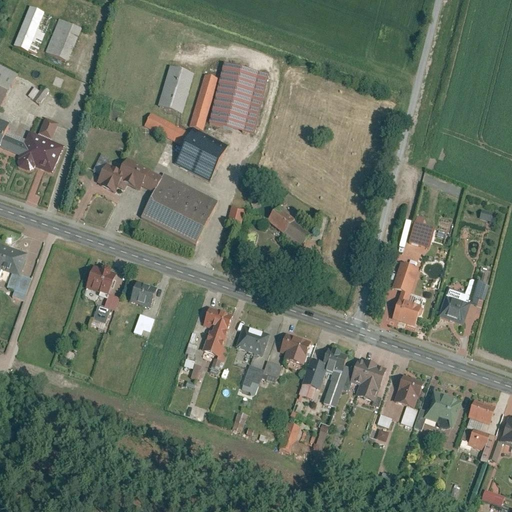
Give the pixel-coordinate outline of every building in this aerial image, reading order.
[(15,47),(37,56),(54,14),(31,5),(15,47)] [(82,29),(60,20),(48,50),(70,59),(82,29)] [(0,105),(15,69),(0,63),(0,105)] [(211,125),(255,136),(270,75),(226,64),(211,125)] [(159,107),(185,114),(196,74),(171,67),(159,107)] [(189,128),(204,132),(218,78),(204,74),(189,128)] [(27,98),(41,106),(48,92),(42,88),(39,92),(33,88),(27,98)] [(144,128),(178,147),(186,133),(151,114),(144,128)] [(227,151),(192,132),(174,165),(209,184),(227,151)] [(2,147),(23,156),(29,141),(7,133),(2,147)] [(21,160),(55,173),(66,146),(32,133),(29,141),(23,156),(21,160)] [(145,188),(154,171),(129,158),(122,172),(118,180),(143,192),(145,188)] [(118,180),(122,172),(107,165),(98,183),(113,190),(118,180)] [(145,188),(155,193),(164,176),(154,171),(145,188)] [(198,243),(219,201),(164,174),(164,176),(155,193),(143,216),(198,243)] [(230,222),(243,225),(247,209),(234,206),(230,222)] [(298,248),(310,235),(281,209),(269,222),(298,248)] [(483,210),(480,219),(491,222),(494,213),(483,210)] [(429,249),(433,228),(411,224),(407,246),(429,249)] [(0,271),(21,279),(29,255),(0,245),(0,271)] [(420,270),(402,263),(392,290),(402,293),(393,320),(416,328),(423,307),(409,302),(420,270)] [(89,289),(110,296),(116,277),(95,269),(89,289)] [(471,281),(466,295),(451,290),(449,297),(447,296),(440,317),(465,325),(474,296),(485,299),(490,287),(481,284),(482,282),(473,280),(471,281)] [(158,292),(137,285),(130,304),(151,311),(158,292)] [(96,319),(107,323),(113,306),(102,302),(96,319)] [(204,352),(220,358),(235,316),(211,308),(205,327),(212,329),(204,352)] [(136,335),(148,339),(155,320),(143,315),(136,335)] [(240,350),(263,358),(271,334),(248,326),(240,350)] [(285,359),(305,366),(313,343),(288,335),(281,354),(286,355),(285,359)] [(185,360),(194,361),(197,346),(188,345),(185,360)] [(307,383),(321,388),(329,364),(315,359),(307,383)] [(185,361),(184,368),(192,369),(194,362),(185,361)] [(348,395),(375,404),(387,371),(360,361),(348,395)] [(265,372),(263,379),(277,384),(283,367),(268,362),(265,372)] [(326,403),(339,407),(352,368),(339,364),(326,403)] [(190,379),(196,381),(201,367),(194,365),(190,379)] [(263,379),(265,372),(251,366),(244,387),(258,392),(263,379)] [(406,411),(413,414),(424,384),(404,377),(393,407),(406,411)] [(427,420),(453,429),(461,404),(435,395),(428,415),(427,420)] [(469,422),(489,429),(496,410),(475,403),(469,422)] [(413,414),(406,411),(401,423),(413,428),(419,410),(413,414)] [(427,420),(428,415),(422,411),(415,430),(422,432),(427,420)] [(244,425),(247,416),(239,414),(236,423),(244,425)] [(382,416),(378,425),(390,429),(393,420),(382,416)] [(499,444),(511,448),(511,420),(507,419),(499,444)] [(314,450),(322,452),(329,427),(321,425),(314,450)] [(287,442),(296,445),(301,428),(292,426),(287,442)] [(381,430),(378,440),(387,443),(390,433),(381,430)] [(469,447),(484,452),(489,436),(475,431),(469,447)] [(488,464),(488,463),(494,445),(497,438),(491,435),(481,462),(488,464)] [(502,447),(494,445),(488,463),(496,465),(502,447)] [(481,501),(501,507),(504,497),(483,491),(481,501)]
